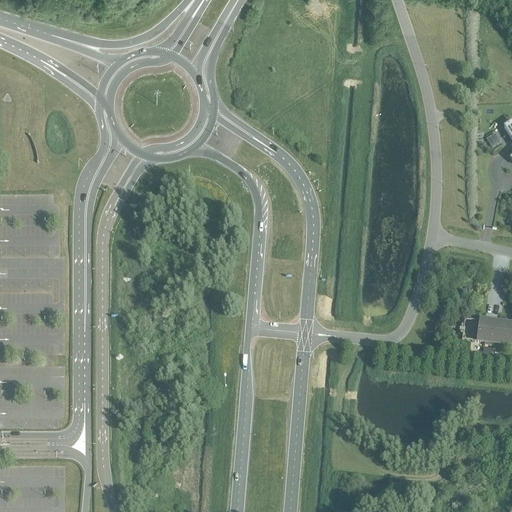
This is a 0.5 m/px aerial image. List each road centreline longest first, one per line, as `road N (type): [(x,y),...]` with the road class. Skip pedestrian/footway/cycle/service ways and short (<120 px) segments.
road 1 (unclassified): [(111,511),(102,467),(101,243),(113,205)]
road 2 (residential): [(432,239),(434,128),(396,0)]
road 3 (secondary): [(190,150),(220,158),(253,184),(249,327)]
road 4 (unclassified): [(84,315),(83,511)]
road 5 (residential): [(306,334),(366,341),(399,335),(432,239)]
road 6 (secondary): [(306,334),(314,221),(301,182),(275,152)]
road 7 (unclassified): [(117,132),(89,204),(84,315)]
road 8 (unclassified): [(103,131),(79,198),(84,315)]
road 9 (secondary): [(249,327),(234,511)]
road 10 (secondary): [(288,511),(306,334)]
road 11 (primary): [(192,0),(136,42),(55,37)]
